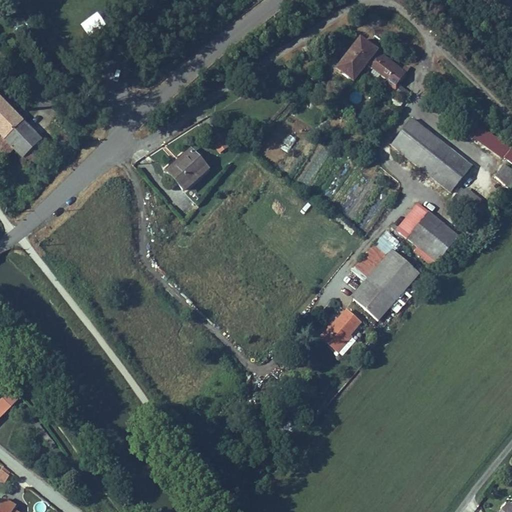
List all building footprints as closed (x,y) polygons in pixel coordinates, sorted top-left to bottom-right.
[(17,19),(11,24),(16,31),(23,26),(17,19)] [(353,82),(366,65),(377,51),(360,39),(338,70),(353,82)] [(406,73),(377,51),(366,65),(386,80),(389,90),(397,88),(397,85),(406,73)] [(406,99),(410,93),(401,86),(396,91),(406,99)] [(50,148),(0,96),(0,133),(31,165),(50,148)] [(455,116),(440,104),(433,112),(449,124),(453,119),(455,116)] [(511,145),(509,150),(459,111),(455,116),(453,119),(502,158),(504,156),(511,162),(511,145)] [(472,164),(412,118),(411,119),(393,144),(452,190),(472,164)] [(223,138),(212,145),(218,154),(229,147),(223,138)] [(193,151),(168,172),(182,188),(207,167),(193,151)] [(510,189),(511,186),(511,170),(502,164),(493,178),(510,189)] [(496,200),(503,191),(487,179),(480,188),(496,200)] [(481,219),(489,208),(463,188),(455,199),(481,219)] [(419,204),(399,230),(437,262),(458,236),(419,204)] [(422,274),(399,254),(367,290),(390,310),(422,274)] [(390,310),(367,290),(359,298),(382,319),(390,310)] [(339,326),(336,323),(326,336),(341,349),(354,334),(364,321),(351,310),(345,319),(339,326)] [(345,319),(342,317),(336,323),(339,326),(345,319)] [(356,337),(354,334),(341,349),(344,352),(356,337)] [(18,400),(10,392),(3,399),(11,407),(18,400)] [(0,418),(11,407),(3,399),(0,401),(0,418)] [(0,482),(5,484),(9,470),(0,467),(0,482)] [(511,511),(511,501),(508,499),(497,511),(511,511)] [(13,511),(15,507),(3,500),(0,504),(0,511),(13,511)]
